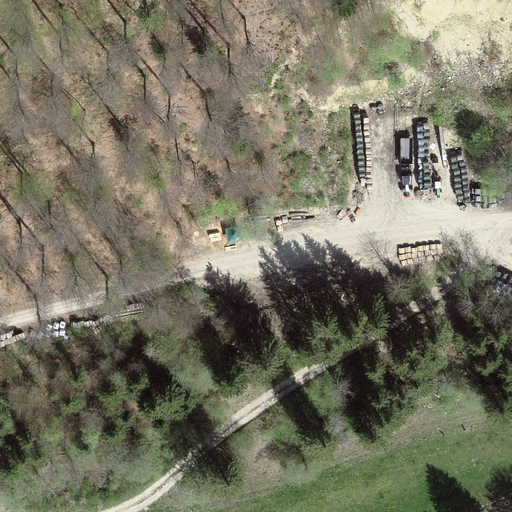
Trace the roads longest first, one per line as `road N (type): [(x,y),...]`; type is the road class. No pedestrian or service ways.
road 1 (unclassified): [(0,314),(511,226)]
road 2 (track): [(135,511),(262,407),(491,258),(497,231),(511,244)]
